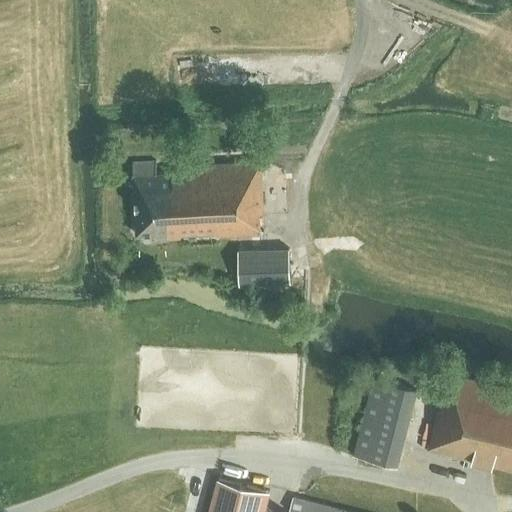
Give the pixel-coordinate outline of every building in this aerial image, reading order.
[(156,160),(132,161),(136,234),(166,233),(166,237),(181,237),(181,232),(215,230),(216,235),(261,233),(260,213),(264,213),(261,160),(172,164),(173,171),(157,171),(156,160)] [(260,249),(239,249),(240,286),(262,285),(260,249)] [(511,391),(447,373),(427,449),(511,470),(511,391)] [(397,464),(416,388),(371,377),(352,453),(397,464)] [(260,511),(266,489),(218,477),(209,511),(260,511)] [(354,511),(293,496),(290,511),(292,511),(354,511)]
